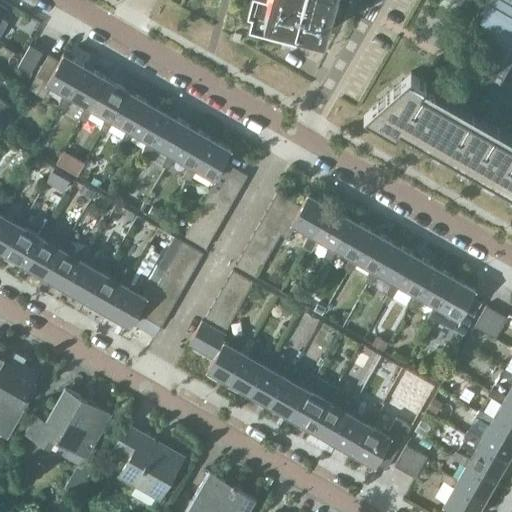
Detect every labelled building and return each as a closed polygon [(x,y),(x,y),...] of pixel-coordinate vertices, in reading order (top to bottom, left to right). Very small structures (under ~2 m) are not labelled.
[(268,0),(269,1),(266,0),(252,0),(248,17),(253,19),(249,31),(284,40),(296,43),(300,27),(325,33),(326,31),(326,29),(333,2),(333,0),(268,0)] [(511,0),(491,0),(489,3),(487,7),(485,13),(484,21),(485,27),(487,34),(488,40),(488,46),(488,48),(487,57),(488,61),(490,64),(494,66),(499,66),(501,65),(502,65),(506,57),(511,60),(511,0)] [(32,73),(43,51),(30,44),(18,65),(32,73)] [(51,84),(65,92),(68,94),(85,65),(63,53),(59,61),(47,81),(44,80),(36,93),(44,98),(51,84)] [(36,75),(44,80),(47,81),(59,61),(48,54),(36,75)] [(68,94),(65,92),(58,106),(65,109),(72,96),(86,104),(89,106),(106,77),(85,65),(68,94)] [(427,81),(411,72),(369,108),(401,126),(511,189),(511,141),(422,90),(424,85),(427,81)] [(86,104),(79,118),(86,121),(93,108),(106,115),(110,118),(126,89),(106,77),(89,106),(86,104)] [(114,120),(127,127),(131,129),(147,101),(126,89),(110,118),(106,115),(99,129),(106,133),(114,120)] [(135,132),(148,139),(152,141),(168,113),(147,101),(131,129),(127,127),(120,141),(127,145),(135,132)] [(173,153),(189,125),(168,113),(152,141),(148,139),(141,153),(148,157),(156,144),(169,151),(173,153)] [(173,153),(169,151),(162,165),(169,169),(177,156),(190,163),(194,165),(210,137),(189,125),(173,153)] [(194,165),(190,163),(183,177),(190,181),(198,167),(215,177),(218,172),(224,161),(231,149),(210,137),(194,165)] [(63,153),(57,163),(77,175),(83,165),(63,153)] [(241,186),(248,175),(224,161),(218,172),(241,186)] [(71,177),(54,168),(46,181),(63,191),(71,177)] [(236,196),(241,186),(218,172),(215,177),(218,179),(215,184),(236,196)] [(230,206),(236,196),(215,184),(209,194),(230,206)] [(271,202),(295,216),(301,205),(277,192),(271,202)] [(313,233),(329,205),(308,193),(301,205),(295,216),(289,226),(286,225),(281,233),(289,238),(296,224),(310,232),(313,233)] [(224,217),(230,206),(209,194),(203,205),(224,217)] [(0,213),(1,212),(4,214),(11,200),(4,197),(0,204),(0,213)] [(289,226),(295,216),(271,202),(265,213),(286,225),(289,226)] [(218,227),(224,217),(203,205),(197,215),(218,227)] [(317,236),(330,243),(334,245),(350,217),(329,205),(313,233),(310,232),(303,246),(309,250),(317,236)] [(1,212),(0,213),(0,249),(5,253),(21,224),(25,226),(32,212),(25,208),(17,222),(4,214),(1,212)] [(281,233),(286,225),(265,213),(260,223),(280,235),(281,233)] [(212,238),(218,227),(197,215),(191,226),(212,238)] [(338,248),(351,255),(355,257),(371,229),(350,217),(334,245),(330,243),(324,258),(330,261),(338,248)] [(42,236),(46,238),(52,224),(46,220),(38,234),(25,226),(21,224),(5,253),(26,265),(42,236)] [(274,245),(280,235),(260,223),(254,234),(274,245)] [(206,248),(212,238),(191,226),(185,236),(206,248)] [(359,260),(372,267),(375,269),(392,241),(371,229),(355,257),(351,255),(344,270),(351,273),(359,260)] [(63,248),(67,250),(73,236),(67,232),(59,246),(46,238),(42,236),(26,265),(47,277),(63,248)] [(268,256),(274,245),(254,234),(248,244),(268,256)] [(197,263),(203,253),(182,241),(176,251),(197,263)] [(380,272),(393,279),(396,281),(412,253),(392,241),(375,269),(372,267),(365,282),(372,285),(380,272)] [(84,260),(87,262),(94,248),(88,244),(80,258),(67,250),(63,248),(47,277),(68,288),(84,260)] [(242,254),(262,266),(268,256),(248,244),(242,254)] [(191,274),(197,263),(176,251),(170,262),(191,274)] [(401,284),(414,291),(417,293),(433,265),(412,253),(396,281),(393,279),(386,293),(393,297),(401,284)] [(236,265),(256,277),(262,266),(242,254),(236,265)] [(105,272),(108,274),(115,260),(108,256),(101,270),(87,262),(84,260),(68,288),(89,300),(105,272)] [(185,284),(191,274),(170,262),(164,272),(185,284)] [(421,296),(435,303),(438,305),(454,277),(433,265),(417,293),(414,291),(407,305),(414,309),(421,296)] [(89,300),(110,312),(126,284),(129,286),(136,272),(129,268),(121,282),(108,274),(105,272),(89,300)] [(248,292),(254,282),(233,270),(227,280),(248,292)] [(179,294),(185,284),(164,272),(158,283),(179,294)] [(438,305),(435,303),(428,317),(434,321),(442,308),(459,317),(471,296),(476,289),(454,277),(438,305)] [(126,284),(110,312),(131,324),(138,312),(144,302),(150,291),(152,293),(158,284),(150,280),(142,293),(129,286),(126,284)] [(242,303),(248,292),(227,280),(221,291),(242,303)] [(173,305),(179,294),(158,283),(158,284),(152,293),(173,305)] [(173,305),(152,293),(150,291),(144,302),(167,315),(173,305)] [(236,313),(242,303),(221,291),(215,301),(236,313)] [(482,302),(471,296),(459,317),(470,323),(482,302)] [(230,323),(236,313),(215,301),(209,311),(230,323)] [(161,326),(167,315),(144,302),(138,312),(161,326)] [(485,332),(497,311),(486,305),(474,326),(485,332)] [(224,333),(230,323),(209,311),(203,321),(224,333)] [(496,338),(507,317),(497,311),(485,332),(496,338)] [(249,337),(241,350),(221,339),(224,333),(203,321),(202,321),(189,343),(214,357),(208,369),(229,381),(245,352),(249,354),(255,340),(249,337)] [(266,364),(269,366),(276,352),(270,348),(262,362),(249,354),(245,352),(229,381),(250,393),(266,364)] [(0,402),(5,406),(0,414),(0,434),(8,439),(38,386),(33,383),(39,373),(0,351),(0,402)] [(287,376),(290,378),(297,364),(291,360),(283,374),(269,366),(266,364),(250,393),(271,405),(287,376)] [(511,403),(511,371),(504,367),(500,374),(511,380),(511,384),(506,395),(504,399),(511,403)] [(308,388),(311,390),(318,376),(311,372),(304,386),(290,378),(287,376),(271,405),(292,416),(308,388)] [(332,402),(339,388),(332,384),(324,398),(311,390),(308,388),(292,416),(312,428),(329,400),(332,402)] [(511,403),(504,399),(506,395),(492,388),(488,395),(502,402),(494,416),(492,420),(511,431),(511,403)] [(55,438),(88,456),(111,415),(66,389),(47,423),(37,417),(27,433),(50,447),(55,438)] [(312,428),(333,440),(349,412),(353,414),(359,400),(353,396),(345,410),(332,402),(329,400),(312,428)] [(333,440),(354,452),(370,424),(374,426),(380,412),(374,408),(366,421),(353,414),(349,412),(333,440)] [(490,424),(482,437),(480,440),(508,457),(511,450),(511,431),(492,420),(494,416),(480,409),(476,416),(490,424)] [(370,424),(354,452),(375,464),(380,457),(392,436),(395,438),(402,424),(395,420),(387,433),(374,426),(370,424)] [(121,476),(160,497),(183,456),(129,425),(115,449),(131,459),(121,476)] [(478,444),(470,458),(468,461),(496,477),(508,457),(480,440),(482,437),(468,430),(464,437),(478,444)] [(390,463),(402,442),(395,438),(392,436),(380,457),(390,463)] [(405,471),(417,451),(407,445),(395,465),(405,471)] [(416,478),(428,457),(417,451),(405,471),(416,478)] [(466,465),(458,479),(456,482),(484,498),(496,477),(468,461),(470,458),(456,451),(452,457),(466,465)] [(185,511),(249,511),(257,498),(209,471),(185,511)] [(456,482),(458,479),(444,472),(440,478),(454,486),(444,504),(458,511),(476,511),(484,498),(456,482)]
